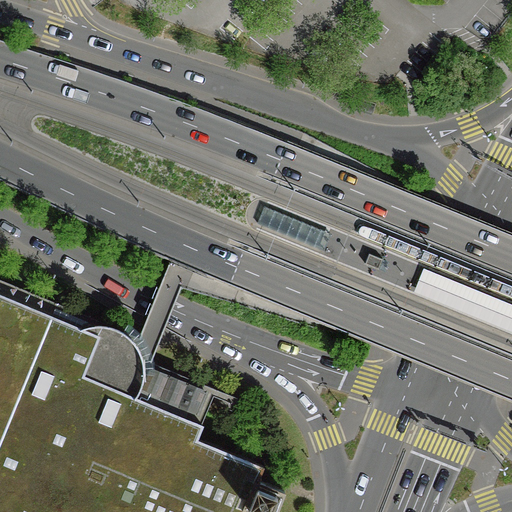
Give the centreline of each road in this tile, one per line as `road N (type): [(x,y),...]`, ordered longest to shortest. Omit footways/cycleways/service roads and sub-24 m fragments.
road 1 (primary): [(0,158),(511,379)]
road 2 (primary): [(511,254),(0,58)]
road 3 (primary): [(381,138),(0,10)]
road 4 (primary): [(0,217),(250,345)]
road 5 (primary): [(250,345),(318,414),(345,511)]
road 6 (primary): [(250,345),(365,381),(417,381)]
road 7 (primary): [(492,224),(434,165),(381,138)]
road 8 (primary): [(417,381),(360,511)]
road 9 (primary): [(410,511),(466,382)]
road 10 (primary): [(511,100),(431,137),(381,138)]
